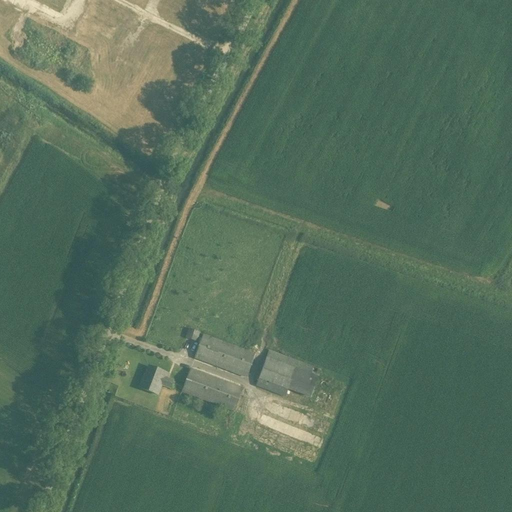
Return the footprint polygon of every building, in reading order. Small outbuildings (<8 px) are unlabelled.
[(118,51),(134,16),(100,0),(93,0),(78,31),(118,51)] [(32,15),(21,38),(81,68),(93,45),(32,15)] [(127,75),(102,62),(95,76),(120,89),(127,75)] [(196,342),(200,333),(188,329),(185,338),(196,342)] [(194,359),(246,378),(255,354),(245,350),(203,334),(194,359)] [(273,352),(269,350),(255,386),(285,397),(287,390),(310,399),(319,377),(311,374),(314,367),(273,352)] [(139,388),(157,395),(160,386),(170,389),(174,381),(164,377),(165,373),(149,367),(144,378),(143,378),(139,388)] [(190,368),(181,392),(234,412),(243,388),(190,368)]
